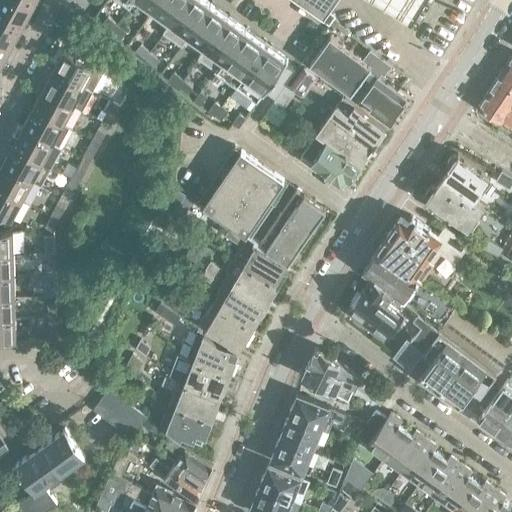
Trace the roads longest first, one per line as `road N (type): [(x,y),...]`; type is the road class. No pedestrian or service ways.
road 1 (residential): [(307,303),(392,371),(399,389),(511,470)]
road 2 (tertiary): [(436,106),(307,303)]
road 3 (tertiary): [(307,303),(224,510)]
road 4 (tertiary): [(504,0),(436,106)]
road 5 (residential): [(0,109),(61,0)]
